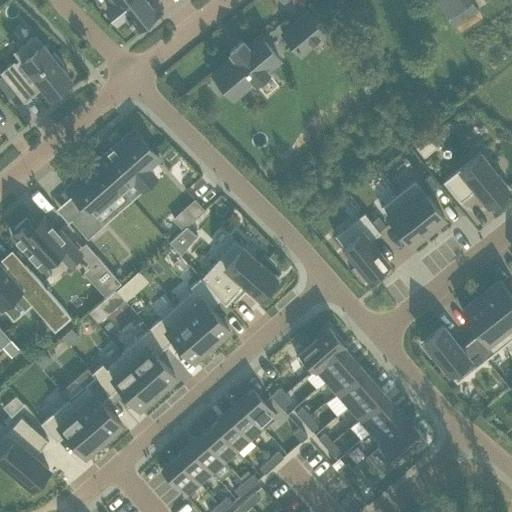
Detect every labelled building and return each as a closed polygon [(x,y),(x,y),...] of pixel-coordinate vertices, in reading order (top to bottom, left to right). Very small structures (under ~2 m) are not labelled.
[(111,0),(105,5),(116,19),(125,12),(128,15),(127,16),(130,20),(131,19),(134,24),(135,25),(154,10),(145,0),(111,0)] [(466,18),(477,11),(469,0),(433,0),(452,28),(456,25),(466,18)] [(307,11),(281,33),(299,54),(325,33),(307,11)] [(233,55),(212,73),(232,96),(253,79),(255,81),(268,70),(266,68),(279,57),(263,38),(262,37),(259,33),(253,38),(246,44),(245,42),(242,39),(229,50),(233,55)] [(1,72),(18,93),(35,78),(49,95),(53,91),(55,94),(68,84),(66,81),(70,78),(60,66),(63,64),(53,51),(50,53),(41,42),(35,34),(13,52),(20,59),(14,63),(13,62),(1,72)] [(107,150),(97,158),(123,188),(149,165),(153,161),(146,153),(152,147),(141,135),(135,140),(128,132),(113,145),(112,144),(112,145),(107,149),(106,149),(107,150)] [(429,138),(416,148),(424,158),(436,148),(429,138)] [(479,151),(442,180),(459,201),(471,192),(470,191),(475,188),(487,203),(497,195),(507,187),(506,185),(497,173),(496,172),(479,151)] [(97,158),(66,185),(84,206),(70,218),(87,237),(102,224),(93,214),(123,188),(97,158)] [(430,174),(423,179),(430,188),(437,183),(430,174)] [(413,178),(397,191),(404,200),(426,229),(443,216),(413,178)] [(397,191),(380,205),(410,242),(417,236),(426,229),(404,200),(397,191)] [(184,208),(173,218),(181,227),(193,216),(184,208)] [(363,211),(334,234),(357,262),(357,263),(354,265),(365,278),(377,268),(387,260),(369,238),(379,231),(363,211)] [(15,229),(11,233),(19,242),(28,252),(30,255),(37,262),(40,266),(57,251),(68,263),(80,252),(66,238),(59,230),(58,229),(57,230),(43,215),(37,220),(32,214),(28,218),(27,217),(26,216),(13,227),(14,228),(15,229)] [(378,215),(371,220),(379,229),(385,224),(378,215)] [(182,228),(168,240),(180,253),(196,235),(185,226),(182,228)] [(234,239),(200,276),(219,297),(225,304),(240,287),(239,286),(243,282),(258,295),(266,285),(269,288),(278,278),(262,264),(234,239)] [(63,278),(70,286),(61,294),(78,314),(114,285),(90,256),(63,278)] [(0,264),(0,305),(0,306),(19,290),(54,330),(70,316),(25,264),(15,272),(10,266),(5,270),(0,264)] [(192,288),(175,302),(210,342),(218,336),(228,327),(222,319),(221,319),(210,306),(219,297),(200,276),(189,285),(192,288)] [(511,295),(499,279),(480,294),(510,332),(511,330),(511,295)] [(480,294),(461,309),(479,331),(469,338),(485,358),(511,336),(511,334),(510,332),(480,294)] [(175,302),(148,326),(165,345),(174,337),(192,358),(194,357),(209,344),(209,343),(210,342),(175,302)] [(97,303),(87,312),(97,322),(106,314),(97,303)] [(433,331),(420,341),(431,355),(433,353),(456,381),(485,358),(469,338),(460,346),(442,324),(433,331)] [(0,343),(9,336),(0,326),(0,343)] [(71,326),(60,335),(69,346),(79,337),(71,326)] [(148,326),(121,350),(123,352),(156,390),(174,374),(156,353),(165,345),(148,326)] [(328,326),(299,351),(313,367),(342,342),(334,333),(328,326)] [(10,338),(1,345),(11,356),(19,349),(10,338)] [(342,342),(313,367),(325,380),(352,356),(341,344),(343,343),(342,342)] [(37,356),(33,359),(42,369),(52,361),(44,350),(37,356)] [(101,362),(91,371),(94,374),(111,393),(120,385),(138,406),(156,390),(123,352),(106,367),(101,362)] [(352,356),(325,380),(336,393),(363,369),(359,365),(352,356)] [(363,369),(336,393),(347,405),(374,381),(366,373),(363,369)] [(86,385),(69,400),(102,437),(103,437),(119,423),(120,422),(101,401),(111,393),(94,374),(84,383),(86,385)] [(374,381),(347,405),(358,418),(385,394),(382,390),(374,381)] [(279,386),(270,394),(275,400),(285,392),(279,386)] [(247,392),(238,400),(262,427),(274,415),(275,416),(276,415),(252,388),(247,392)] [(285,392),(275,400),(281,407),(290,398),(285,392)] [(385,394),(358,418),(369,430),(396,407),(388,398),(385,394)] [(16,395),(3,406),(11,415),(24,404),(16,395)] [(67,397),(40,421),(56,440),(65,432),(84,453),(95,444),(94,444),(102,437),(69,400),(67,397)] [(238,400),(226,411),(249,438),(262,427),(238,400)] [(301,406),(295,412),(303,421),(309,415),(301,406)] [(396,407),(369,430),(380,443),(409,418),(408,417),(406,418),(396,407)] [(217,418),(213,422),(237,449),(249,438),(226,411),(217,418)] [(20,415),(0,438),(0,459),(18,475),(16,478),(29,489),(40,476),(48,467),(33,454),(37,449),(38,450),(48,439),(20,415)] [(309,415),(303,421),(311,430),(317,425),(309,415)] [(409,418),(380,443),(394,459),(423,434),(416,427),(409,418)] [(209,425),(200,433),(224,460),(237,449),(213,422),(209,425)] [(298,426),(292,432),(300,441),(306,436),(298,426)] [(324,432),(317,437),(325,446),(332,441),(324,432)] [(200,433),(188,444),(211,471),(224,460),(200,433)] [(332,441),(325,446),(333,456),(340,450),(332,441)] [(179,451),(175,455),(199,482),(211,471),(188,444),(179,451)] [(277,451),(268,459),(273,465),(282,457),(277,451)] [(172,458),(162,467),(172,479),(185,494),(186,493),(199,482),(175,455),(172,458)] [(268,459),(259,467),(264,473),(273,465),(268,459)] [(346,462),(337,470),(343,476),(352,468),(346,462)] [(352,468),(343,476),(348,482),(357,474),(352,468)] [(252,473),(243,481),(248,487),(257,479),(252,473)] [(243,481),(233,489),(239,495),(248,487),(243,481)] [(254,491),(245,499),(251,505),(260,497),(254,491)] [(226,495),(217,503),(223,509),(232,501),(226,495)] [(245,499),(236,507),(240,511),(243,511),(251,505),(245,499)] [(217,503),(208,511),(219,511),(223,509),(217,503)]
